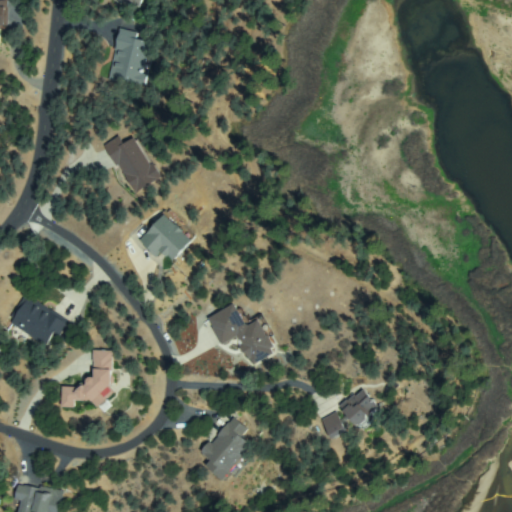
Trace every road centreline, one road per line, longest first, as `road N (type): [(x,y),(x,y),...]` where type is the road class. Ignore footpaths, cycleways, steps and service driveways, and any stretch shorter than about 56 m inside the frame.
road 1 (residential): [(0,432),(60,456),(111,461),(148,442),(169,400),(162,353),(105,277),(53,238),(19,225)]
road 2 (residential): [(60,0),(36,180),(19,225),(0,245)]
